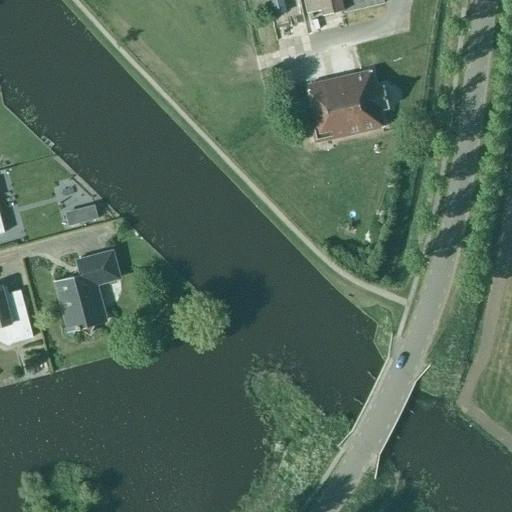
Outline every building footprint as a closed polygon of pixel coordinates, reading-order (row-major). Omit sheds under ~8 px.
[(303,0),(306,13),(321,9),(323,15),(342,10),(343,12),(383,2),(382,0),(303,0)] [(373,87),(369,69),(306,83),(311,106),(306,107),(314,142),(383,127),(379,109),(388,107),(383,85),(373,87)] [(94,285),(117,278),(110,252),(74,262),(77,275),(53,282),(64,321),(74,327),(75,331),(79,330),(78,329),(87,334),(97,317),(97,318),(101,311),(94,285)] [(2,295),(0,285),(0,341),(6,344),(31,338),(19,291),(2,295)] [(41,352),(24,354),(26,372),(43,370),(41,352)]
